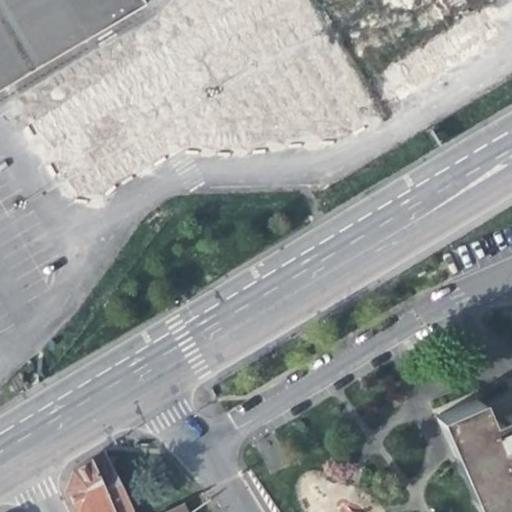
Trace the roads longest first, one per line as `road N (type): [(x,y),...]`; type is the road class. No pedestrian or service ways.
road 1 (residential): [(135,386),(173,413),(201,450),(511,271)]
road 2 (primary): [(511,159),(135,386)]
road 3 (primary): [(135,386),(18,456)]
